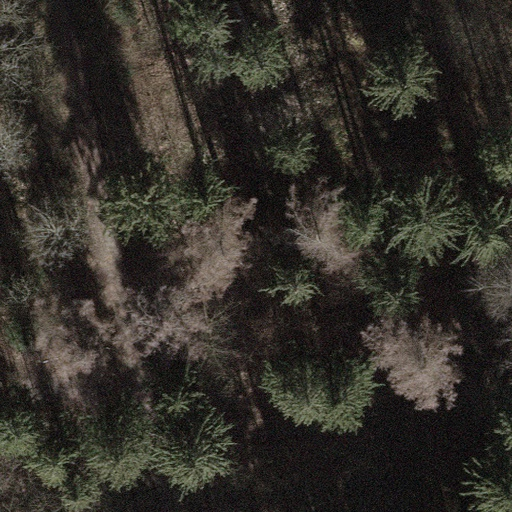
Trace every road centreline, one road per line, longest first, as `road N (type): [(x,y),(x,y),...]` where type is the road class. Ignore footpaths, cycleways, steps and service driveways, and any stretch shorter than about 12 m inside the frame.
road 1 (track): [(47,0),(133,376)]
road 2 (track): [(133,376),(0,439)]
road 3 (track): [(133,376),(182,511)]
